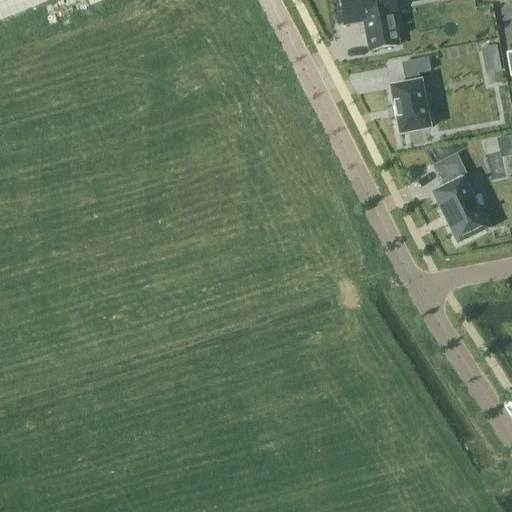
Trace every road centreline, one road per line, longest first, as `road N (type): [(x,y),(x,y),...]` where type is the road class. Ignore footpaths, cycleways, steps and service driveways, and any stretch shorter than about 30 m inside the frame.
road 1 (residential): [(416,286),(326,101)]
road 2 (residential): [(511,438),(416,286)]
road 3 (residential): [(326,101),(303,64),(227,0)]
